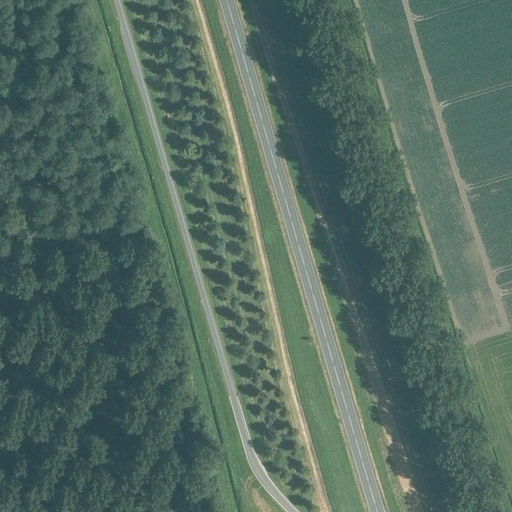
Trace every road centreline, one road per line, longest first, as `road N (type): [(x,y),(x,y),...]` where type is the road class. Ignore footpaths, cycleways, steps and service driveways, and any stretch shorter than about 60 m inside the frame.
road 1 (unclassified): [(294,511),(250,453),(116,0)]
road 2 (trunk): [(376,511),(226,0)]
